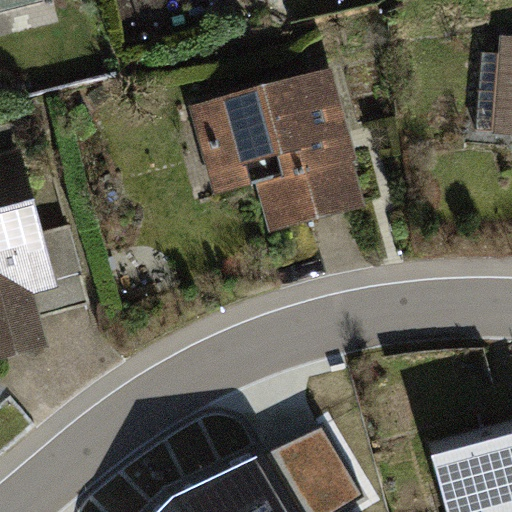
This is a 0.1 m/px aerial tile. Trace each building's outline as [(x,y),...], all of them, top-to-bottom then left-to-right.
[(0,0),(0,14),(43,3),(42,0),(0,0)] [(511,35),(501,35),(493,135),(511,136),(511,35)] [(362,158),(335,64),(192,105),(215,187),(254,176),(270,235),(367,208),(353,161),(362,158)] [(38,137),(0,147),(0,351),(52,337),(40,291),(77,281),(38,137)] [(511,511),(511,420),(432,443),(450,511),(511,511)] [(324,428),(268,455),(274,465),(301,511),(333,511),(363,495),(324,428)] [(167,488),(142,511),(301,511),(274,465),(268,455),(260,442),(167,488)]
